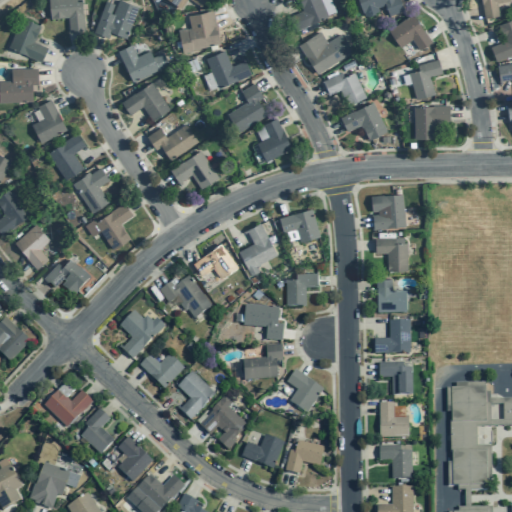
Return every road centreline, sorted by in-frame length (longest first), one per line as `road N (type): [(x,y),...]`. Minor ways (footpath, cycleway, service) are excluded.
road 1 (residential): [(350,505),(269,499),(205,470),(0,274)]
road 2 (residential): [(333,172),(258,192),(179,235),(131,273),(11,398)]
road 3 (residential): [(350,511),(345,246),(333,172)]
road 4 (residential): [(333,172),(276,65),(254,2)]
road 5 (residential): [(179,235),(101,117),(83,75)]
road 6 (residential): [(511,163),(333,172)]
road 7 (residential): [(484,164),(478,98),(445,0)]
